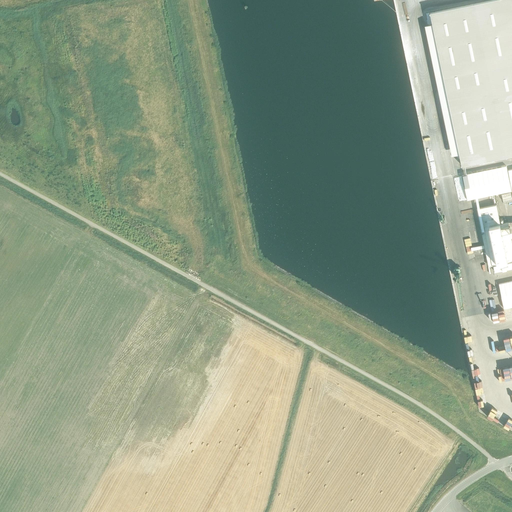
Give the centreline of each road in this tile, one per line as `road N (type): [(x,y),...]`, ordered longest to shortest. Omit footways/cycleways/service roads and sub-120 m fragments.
road 1 (unclassified): [(498,464),(370,375),(0,173)]
road 2 (unknown): [(412,8),(450,183)]
road 3 (unknown): [(511,318),(482,324),(450,183)]
